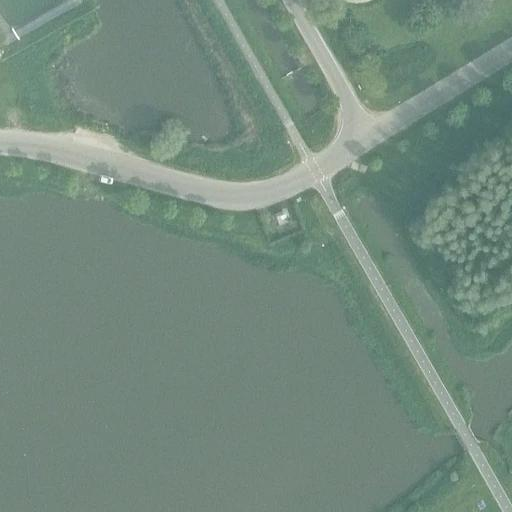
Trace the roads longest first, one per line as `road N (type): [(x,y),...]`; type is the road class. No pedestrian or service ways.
road 1 (unclassified): [(365,134),(283,189),(254,195),(0,141)]
road 2 (unclassified): [(511,46),(365,134)]
road 3 (unclassified): [(289,0),(365,134)]
